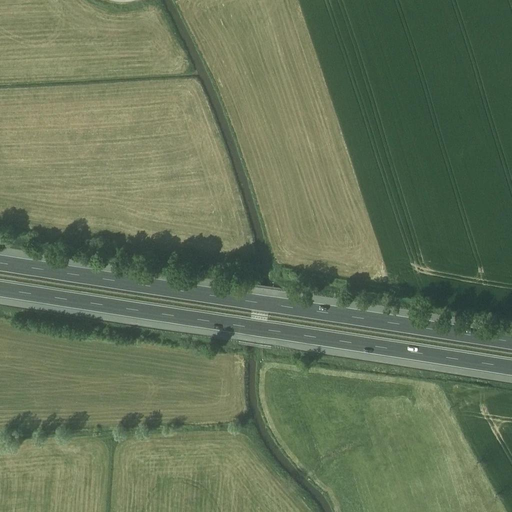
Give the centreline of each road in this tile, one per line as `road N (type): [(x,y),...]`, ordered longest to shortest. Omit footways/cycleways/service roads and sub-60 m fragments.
road 1 (motorway): [(0,290),(511,369)]
road 2 (motorway): [(511,338),(0,261)]
